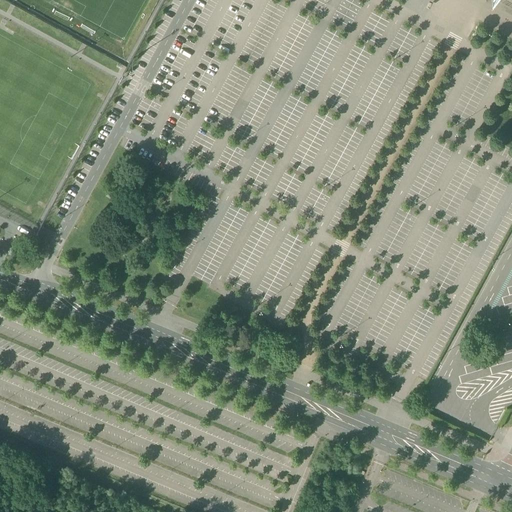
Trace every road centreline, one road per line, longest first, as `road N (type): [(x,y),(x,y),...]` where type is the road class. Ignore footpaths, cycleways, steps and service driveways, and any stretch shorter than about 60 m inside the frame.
road 1 (unclassified): [(507,477),(0,268)]
road 2 (unclassified): [(0,283),(501,494)]
road 3 (track): [(150,511),(0,442)]
